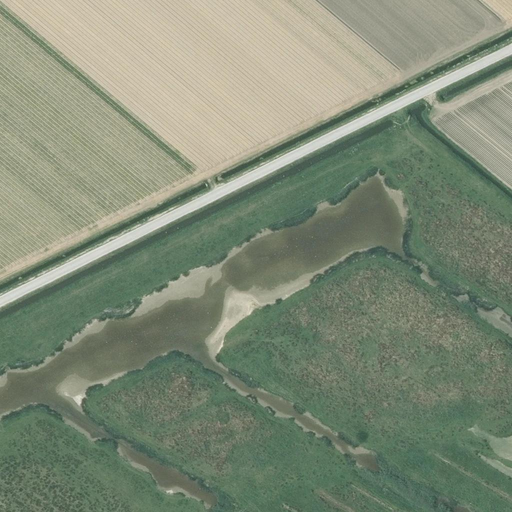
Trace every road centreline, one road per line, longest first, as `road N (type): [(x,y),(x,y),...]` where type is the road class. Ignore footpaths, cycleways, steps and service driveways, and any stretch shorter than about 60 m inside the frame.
road 1 (unclassified): [(0,302),(511,49)]
road 2 (track): [(428,89),(433,119),(511,185)]
